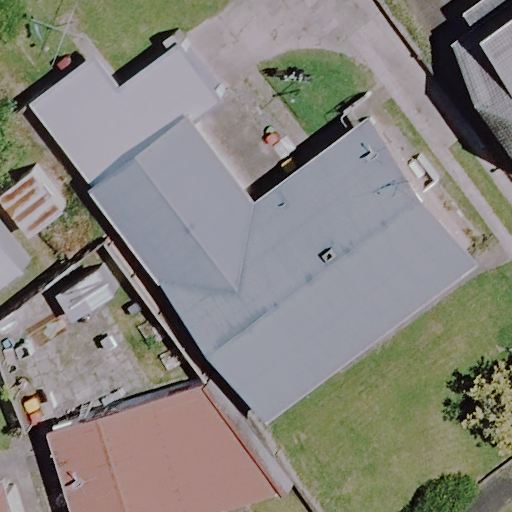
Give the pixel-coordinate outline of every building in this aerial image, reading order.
[(511,4),(465,37),(511,105),(511,4)] [(263,204),(160,66),(127,91),(104,61),(44,106),(275,414),(484,258),(379,118),(263,204)] [(0,290),(30,268),(0,228),(0,290)] [(208,511),(264,494),(226,375),(55,430),(81,511),(208,511)] [(0,511),(22,511),(9,469),(0,471),(0,511)]
